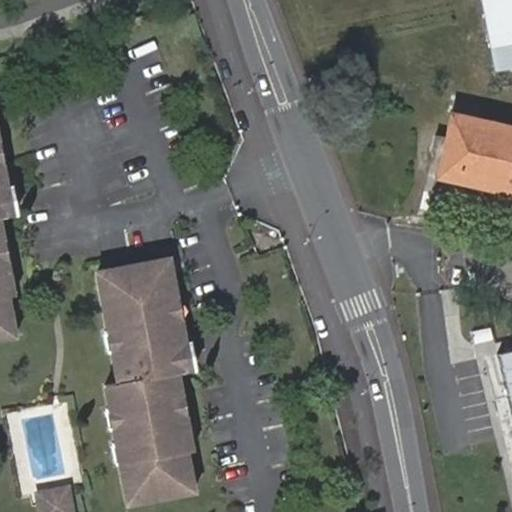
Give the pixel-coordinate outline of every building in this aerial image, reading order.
[(511,0),(478,0),(493,70),(511,66),(511,0)] [(511,128),(474,120),(478,105),(454,100),(446,137),(437,135),(433,149),(442,151),(437,173),(511,191),(511,128)] [(0,339),(7,339),(3,312),(11,311),(8,296),(5,278),(10,277),(7,260),(1,260),(0,255),(0,244),(4,244),(0,222),(0,219),(7,218),(3,191),(8,190),(8,186),(4,163),(0,163),(0,339)] [(13,184),(8,186),(8,190),(3,191),(7,218),(19,216),(14,189),(13,184)] [(4,244),(0,244),(0,255),(1,260),(7,260),(9,260),(6,244),(4,244)] [(178,299),(171,259),(111,269),(114,290),(102,292),(109,332),(116,331),(120,350),(113,351),(119,384),(107,386),(109,411),(117,410),(120,425),(114,426),(117,442),(122,442),(126,461),(120,462),(127,502),(185,492),(180,465),(188,464),(185,450),(182,431),(188,430),(185,413),(179,414),(176,399),(182,398),(178,372),(184,372),(181,349),(186,348),(186,343),(181,317),(175,319),(172,300),(178,299)] [(111,269),(98,271),(102,292),(114,290),(111,269)] [(10,277),(5,278),(8,296),(15,296),(12,276),(10,277)] [(178,299),(172,300),(175,319),(181,317),(183,317),(179,299),(178,299)] [(11,311),(3,312),(7,339),(17,337),(12,310),(11,311)] [(109,332),(112,351),(113,351),(120,350),(116,331),(109,332)] [(181,349),(184,372),(190,370),(195,369),(190,342),(186,343),(186,348),(181,349)] [(511,347),(497,351),(511,416),(511,347)] [(182,398),(176,399),(179,414),(185,413),(186,413),(184,398),(182,398)] [(117,410),(109,411),(112,427),(114,426),(120,425),(117,410)] [(188,430),(182,431),(185,450),(193,449),(189,430),(188,430)] [(117,442),(115,442),(119,462),(120,462),(126,461),(122,442),(117,442)] [(188,464),(180,465),(185,492),(194,490),(189,464),(188,464)] [(72,511),(68,487),(37,493),(40,511),(72,511)]
